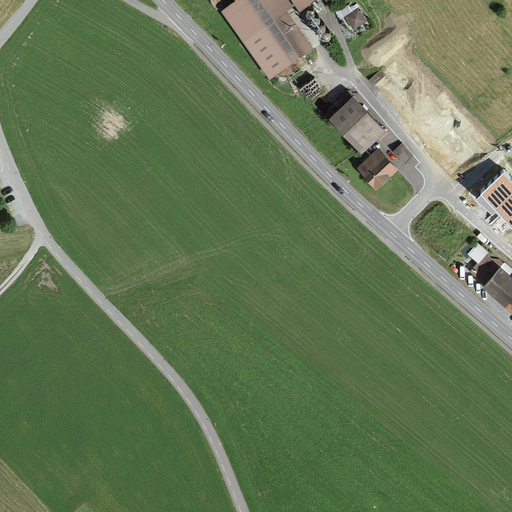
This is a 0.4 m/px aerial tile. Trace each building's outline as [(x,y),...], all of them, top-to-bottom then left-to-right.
[(234,0),(236,3),(222,12),(269,82),(318,49),(298,19),(326,1),(325,0),(234,0)] [(366,20),(358,9),(347,17),(354,28),(366,20)] [(393,78),(377,93),(399,116),(415,101),(393,78)] [(352,97),(328,120),(362,155),(385,132),(352,97)] [(378,148),(356,170),(377,191),(399,169),(378,148)] [(511,178),(504,169),(477,195),(492,210),(496,207),(504,216),(511,225),(511,178)] [(487,257),(471,272),(487,286),(484,289),(511,313),(511,269),(503,261),(487,257)]
